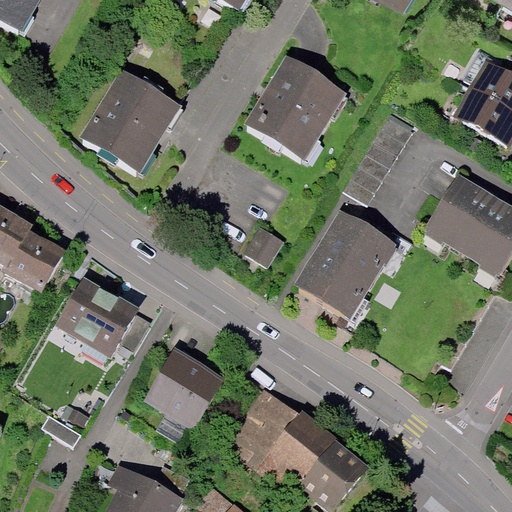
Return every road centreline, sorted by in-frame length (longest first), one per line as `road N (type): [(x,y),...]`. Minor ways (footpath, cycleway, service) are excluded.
road 1 (tertiary): [(0,141),(44,183),(442,468)]
road 2 (residential): [(285,0),(202,133)]
road 3 (residential): [(511,365),(442,468)]
